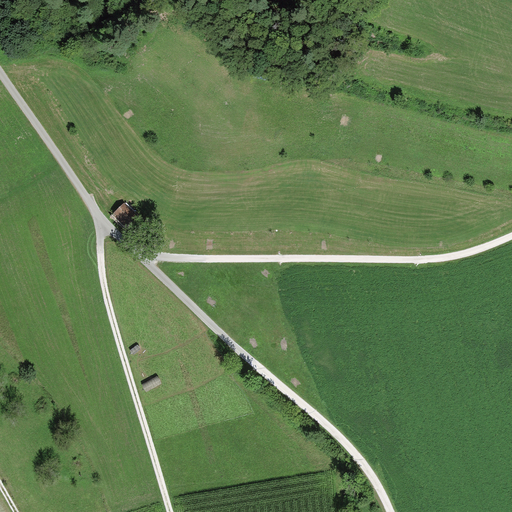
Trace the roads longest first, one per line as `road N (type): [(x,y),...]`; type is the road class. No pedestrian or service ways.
road 1 (track): [(264,373),(125,246),(0,70)]
road 2 (track): [(125,246),(179,257),(430,259),(511,234)]
road 3 (track): [(98,210),(99,258),(118,344),(167,511)]
road 4 (track): [(264,373),(366,467),(391,511)]
